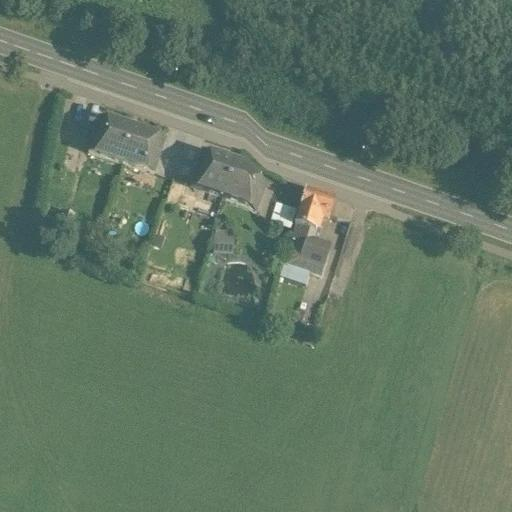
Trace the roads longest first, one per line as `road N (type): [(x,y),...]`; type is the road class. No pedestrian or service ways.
road 1 (secondary): [(511,230),(0,56)]
road 2 (track): [(511,180),(337,122),(226,70),(244,0)]
road 3 (residential): [(505,393),(414,369),(352,367),(261,375),(177,405)]
road 4 (residential): [(177,405),(95,418),(0,418)]
road 5 (residential): [(470,511),(505,393)]
